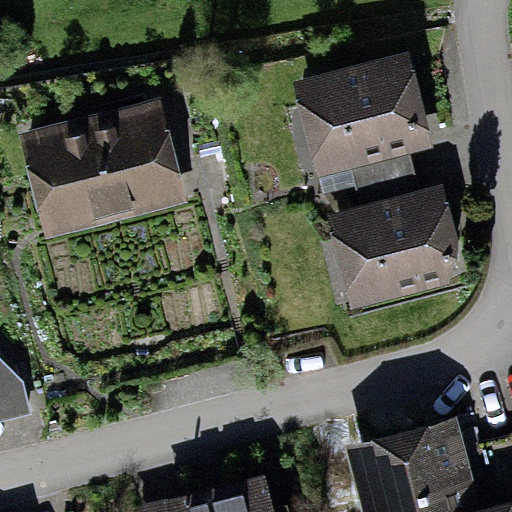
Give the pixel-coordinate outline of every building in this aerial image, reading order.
[(421,53),(301,79),(322,173),(442,147),(421,53)] [(156,96),(19,132),(46,234),(183,199),(156,96)] [(440,183),(335,203),(352,297),(458,278),(440,183)] [(0,421),(26,416),(18,380),(0,362),(0,421)] [(374,511),(463,511),(470,510),(455,454),(449,433),(359,457),(374,511)] [(511,435),(498,440),(482,444),(495,493),(511,488),(511,435)] [(278,511),(266,466),(126,507),(127,511),(278,511)]
